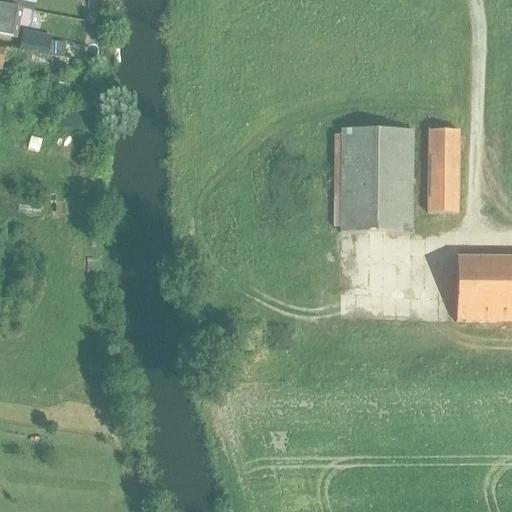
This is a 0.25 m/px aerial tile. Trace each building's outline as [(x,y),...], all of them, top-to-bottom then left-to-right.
[(0,0),(0,4),(34,11),(36,0),(0,0)] [(0,36),(16,39),(21,11),(0,6),(0,36)] [(20,51),(48,56),(51,42),(23,36),(20,51)] [(0,48),(0,70),(2,71),(4,58),(69,69),(70,63),(60,62),(61,60),(6,50),(0,48)] [(42,88),(85,95),(87,83),(44,76),(42,88)] [(0,111),(14,114),(17,96),(0,92),(0,111)] [(57,102),(83,106),(84,97),(59,93),(57,102)] [(94,111),(56,106),(53,129),(91,134),(94,111)] [(340,235),(411,235),(413,132),(341,131),(340,235)] [(428,215),(458,215),(458,133),(428,133),(428,215)] [(46,149),(47,136),(34,134),(33,147),(46,149)] [(456,323),(511,323),(511,259),(457,259),(456,323)]
